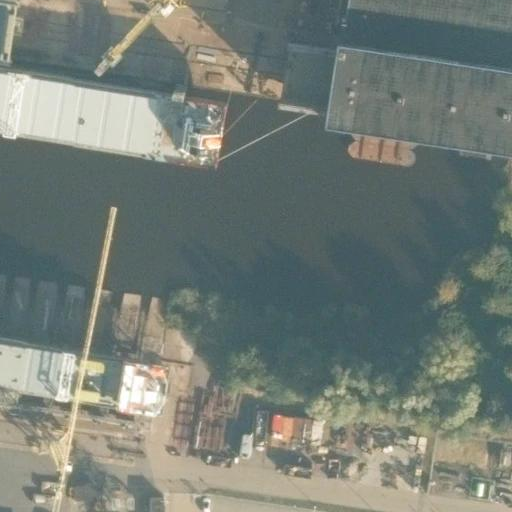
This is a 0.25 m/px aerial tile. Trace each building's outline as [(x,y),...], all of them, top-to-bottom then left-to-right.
[(511,0),(351,0),(334,116),(511,143),(511,0)] [(79,46),(120,52),(126,8),(85,2),(79,46)] [(235,66),(273,73),(281,31),(242,24),(235,66)] [(330,437),(331,415),(282,413),(281,435),(330,437)] [(97,483),(88,482),(83,484),(83,486),(75,485),(74,500),(98,503),(100,487),(97,483)] [(149,497),(148,511),(162,511),(163,496),(149,497)]
